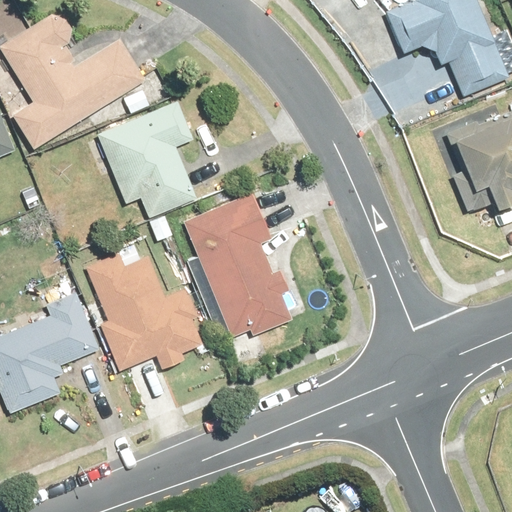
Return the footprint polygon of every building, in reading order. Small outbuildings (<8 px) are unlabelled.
[(508,71),(478,0),(397,0),(385,5),(402,47),(421,39),(435,44),(441,59),(448,56),(462,91),(508,71)] [(32,142),(144,74),(119,33),(77,58),(65,39),(69,37),(71,25),(64,13),(50,9),(0,39),(0,42),(32,95),(11,108),(32,142)] [(175,95),(95,127),(124,198),(140,192),(147,211),(196,192),(176,140),(191,135),(175,95)] [(454,153),(445,157),(467,211),(511,192),(511,99),(443,128),(454,153)] [(0,152),(15,147),(0,109),(0,152)] [(253,186),(182,215),(231,332),(248,325),(251,330),(293,312),(283,288),(291,285),(282,263),(272,267),(259,237),(272,232),(253,186)] [(119,248),(86,261),(107,315),(98,319),(116,364),(155,349),(160,362),(184,352),(182,347),(202,339),(191,313),(198,310),(186,282),(166,291),(150,250),(125,260),(119,248)] [(50,309),(0,330),(0,387),(9,407),(60,385),(54,372),(63,368),(59,359),(98,342),(74,286),(45,298),(50,309)] [(260,333),(229,345),(237,366),(269,354),(260,333)]
